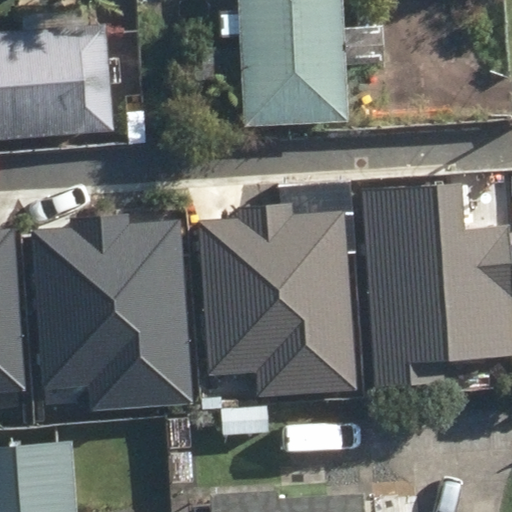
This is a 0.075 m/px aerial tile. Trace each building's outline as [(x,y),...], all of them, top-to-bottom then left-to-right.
[(239,0),(246,128),(348,123),(345,66),(384,64),(382,29),(344,31),(342,0),(239,0)] [(0,35),(0,139),(114,132),(106,28),(0,35)] [(457,172),(361,177),(371,374),(444,370),(443,346),(511,342),(511,300),(507,214),(459,216),(457,172)] [(195,206),(202,364),(252,361),(253,385),(353,381),(345,199),(292,201),(292,190),(238,193),(239,204),(195,206)] [(69,215),(31,217),(40,377),(85,374),(87,398),(190,392),(180,209),(129,212),(128,202),(68,205),(69,215)] [(0,379),(23,378),(12,217),(0,218),(0,379)] [(223,412),(223,437),(268,436),(267,411),(223,412)] [(0,450),(0,511),(75,511),(72,446),(0,450)] [(210,495),(210,511),(364,511),(363,496),(277,501),(277,491),(210,495)]
